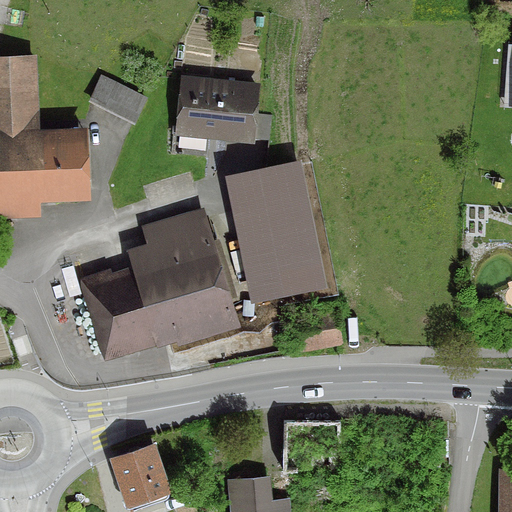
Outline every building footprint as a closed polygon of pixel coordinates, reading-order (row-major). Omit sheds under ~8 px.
[(0,193),(83,190),(81,140),(34,142),(31,57),(0,58),(0,193)] [(254,86),(182,79),(177,129),(249,136),(254,86)] [(131,120),(142,98),(115,85),(104,107),(131,120)] [(236,180),(259,299),(324,287),(301,168),(236,180)] [(107,353),(105,346),(228,308),(200,217),(142,235),(153,271),(111,283),(109,277),(83,285),(104,354),(107,353)] [(335,312),(294,320),(297,346),(339,339),(335,312)] [(438,489),(438,421),(282,421),(281,471),(343,472),(343,467),(388,467),(388,488),(438,489)] [(150,445),(112,458),(126,502),(165,489),(150,445)] [(511,511),(511,469),(502,470),(501,511),(511,511)] [(262,476),(232,479),(234,511),(286,511),(285,500),(264,502),(262,476)]
